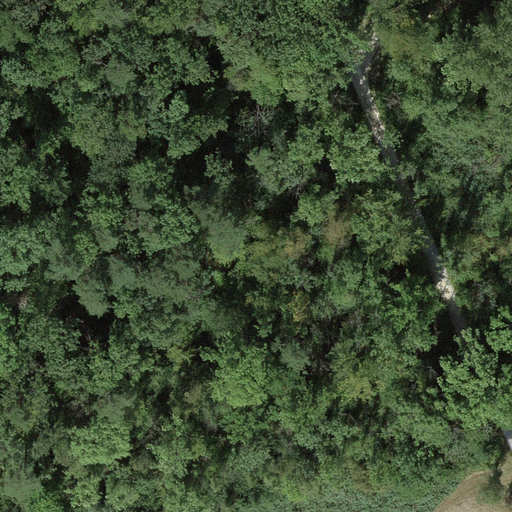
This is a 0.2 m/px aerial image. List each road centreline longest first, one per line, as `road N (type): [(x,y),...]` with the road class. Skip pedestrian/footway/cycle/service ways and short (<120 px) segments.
road 1 (track): [(511,436),(311,0)]
road 2 (track): [(347,80),(511,14)]
